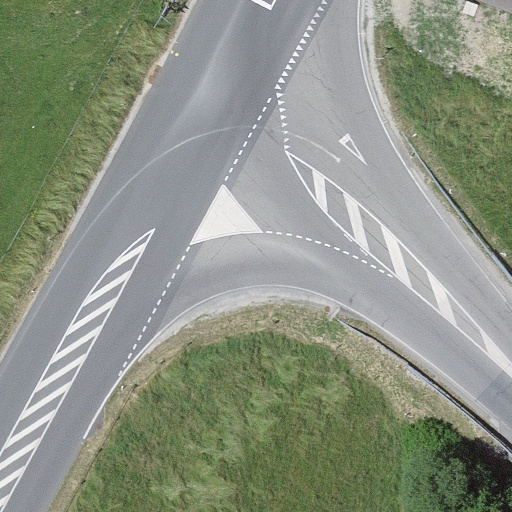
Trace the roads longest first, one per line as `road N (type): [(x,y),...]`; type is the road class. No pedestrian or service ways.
road 1 (primary): [(213,85),(0,485)]
road 2 (secondary): [(213,85),(511,367)]
